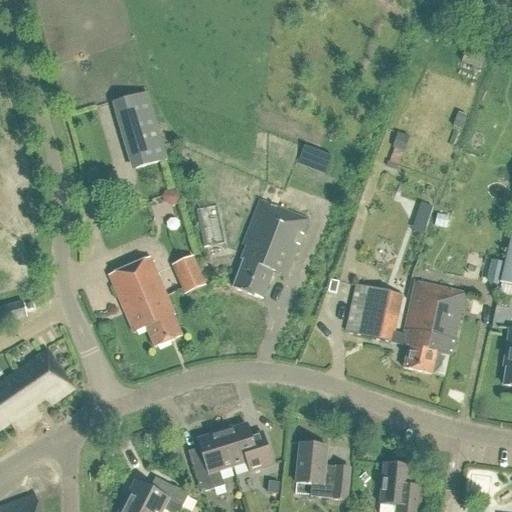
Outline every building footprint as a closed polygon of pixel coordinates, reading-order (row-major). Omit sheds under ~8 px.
[(115,104),(135,170),(166,161),(146,95),(115,104)] [(392,150),(385,168),(397,172),(403,154),(404,154),(409,138),(396,134),(391,149),(392,150)] [(166,207),(169,208),(172,208),(175,207),(177,205),(178,204),(178,202),(179,201),(179,199),(179,198),(178,196),(177,194),(176,193),(173,191),(172,191),(170,191),(167,191),(166,192),(164,194),(163,195),(162,196),(162,198),(162,199),(162,201),(162,202),(163,204),(165,206),(166,207)] [(220,194),(207,239),(225,245),(239,200),(220,194)] [(285,280),(308,222),(260,204),(238,261),(243,263),(232,291),(261,303),(272,275),(285,280)] [(420,205),(416,217),(428,221),(432,209),(420,205)] [(401,235),(393,265),(409,269),(417,239),(401,235)] [(511,245),(502,286),(511,288),(511,245)] [(185,295),(203,288),(191,259),(173,267),(185,295)] [(182,338),(173,317),(174,316),(149,260),(110,277),(134,333),(145,328),(155,349),(182,338)] [(503,265),(491,262),(486,285),(498,288),(503,265)] [(405,332),(455,344),(465,296),(416,285),(405,332)] [(392,345),(394,336),(402,297),(357,288),(347,335),(392,345)] [(0,322),(25,316),(22,304),(0,310),(0,322)] [(511,331),(509,331),(503,369),(506,370),(504,388),(511,388),(511,331)] [(452,358),(455,344),(405,332),(404,338),(394,336),(392,345),(409,348),(404,371),(431,377),(436,355),(452,358)] [(18,374),(39,404),(45,400),(51,406),(72,391),(47,354),(18,374)] [(0,386),(0,405),(12,424),(18,434),(41,418),(34,408),(39,404),(18,374),(0,386)] [(0,431),(12,424),(0,405),(0,431)] [(222,435),(233,469),(246,464),(250,475),(273,468),(264,440),(252,443),(247,427),(222,435)] [(219,473),(233,469),(222,435),(197,442),(202,456),(190,460),(201,495),(224,488),(219,473)] [(336,476),(324,474),(326,449),(300,446),(296,486),(311,487),(310,499),(346,503),(349,471),(336,470),(336,476)] [(418,511),(420,496),(408,495),(410,470),(384,467),(378,511),(418,511)] [(499,468),(461,467),(460,507),(498,508),(499,468)] [(125,507),(134,511),(163,511),(164,511),(180,511),(188,497),(155,480),(150,491),(137,484),(135,487),(133,488),(129,494),(130,497),(125,507)] [(268,483),(267,495),(278,496),(279,484),(268,483)] [(0,511),(39,511),(34,497),(0,509),(0,511)]
